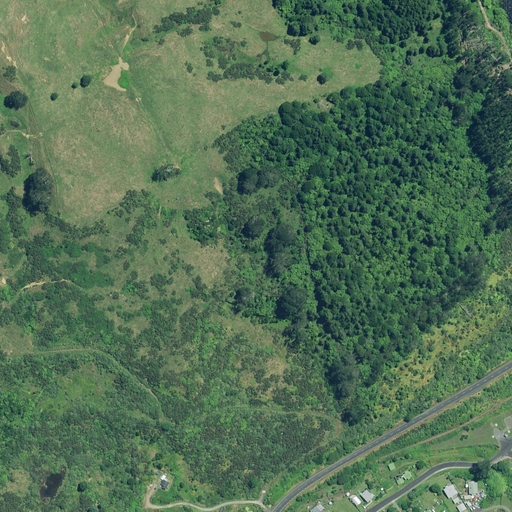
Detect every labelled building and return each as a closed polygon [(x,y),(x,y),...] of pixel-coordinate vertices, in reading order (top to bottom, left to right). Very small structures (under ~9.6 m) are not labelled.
[(410,472),(410,473),(409,471),(403,475),(406,480),(407,479),(408,480),(411,478),(410,477),(413,476),(410,472)] [(169,482),(163,479),(160,486),(166,489),(169,482)] [(468,484),(468,489),(469,494),(471,494),(472,495),(476,495),(476,494),(477,493),(476,483),(474,483),(474,481),(468,482),(468,484)] [(447,486),(445,487),(446,488),(443,490),(448,498),(451,497),(452,498),(453,497),(452,496),(457,493),(452,484),(450,486),(448,487),(447,486)] [(373,497),(367,490),(361,495),(368,502),(373,497)] [(460,511),(466,509),(463,503),(457,507),(459,511),(460,511)]
